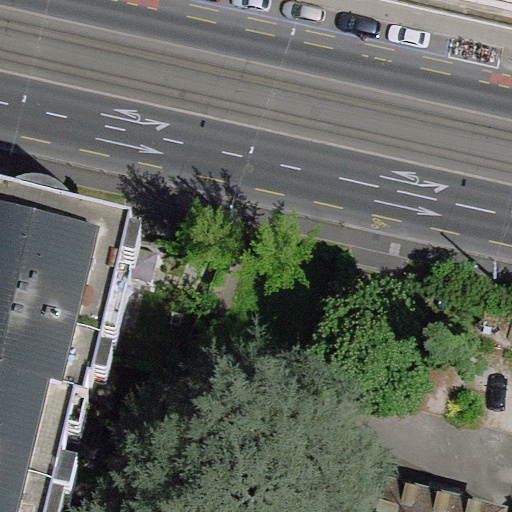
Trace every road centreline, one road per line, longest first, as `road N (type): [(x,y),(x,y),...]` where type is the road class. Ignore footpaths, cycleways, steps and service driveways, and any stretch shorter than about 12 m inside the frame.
road 1 (secondary): [(0,102),(511,222)]
road 2 (secondary): [(511,96),(77,0)]
